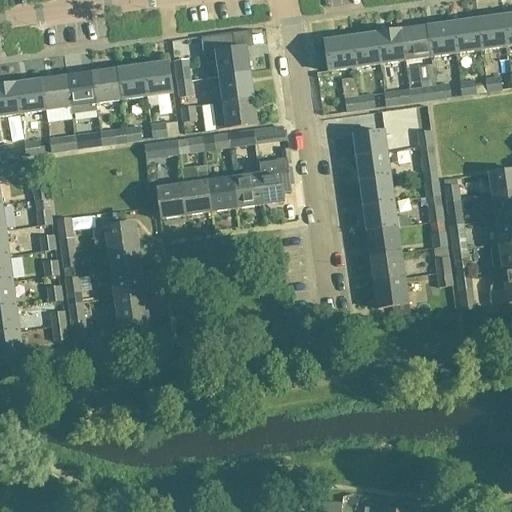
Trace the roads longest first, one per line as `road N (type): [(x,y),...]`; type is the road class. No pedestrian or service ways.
road 1 (residential): [(332,312),(287,0)]
road 2 (tertiary): [(161,2),(0,23)]
